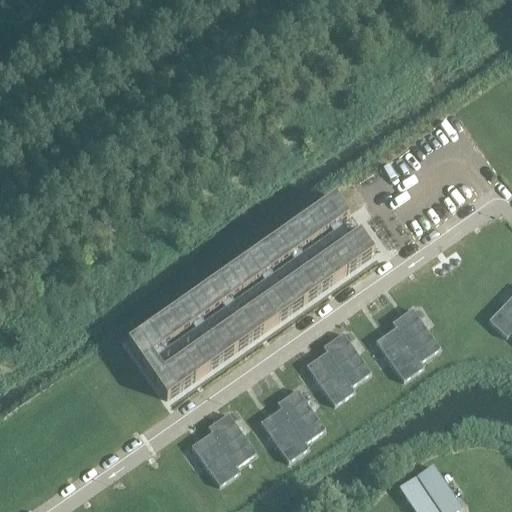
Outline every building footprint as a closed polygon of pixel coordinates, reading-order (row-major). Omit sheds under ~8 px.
[(372,257),(334,202),(128,347),(166,402),(372,257)] [(510,337),(511,335),(511,299),(489,325),(506,341),(510,337)] [(440,352),(412,313),(392,327),(395,332),(420,366),(440,352)] [(420,366),(395,332),(376,346),(404,385),(423,371),(420,366)] [(371,377),(343,338),(323,352),(326,356),(351,391),(371,377)] [(351,391),(326,356),(306,370),(335,409),(354,395),(351,391)] [(326,433),(297,394),(278,409),(281,413),(306,448),(326,433)] [(306,448),(281,413),(261,427),(289,466),(309,452),(306,448)] [(255,457),(227,418),(207,432),(211,437),(236,471),(255,457)] [(236,471),(211,437),(191,451),(219,490),(239,476),(236,471)] [(415,481),(436,511),(461,511),(432,469),(415,481)] [(399,492),(412,511),(436,511),(415,481),(399,492)]
